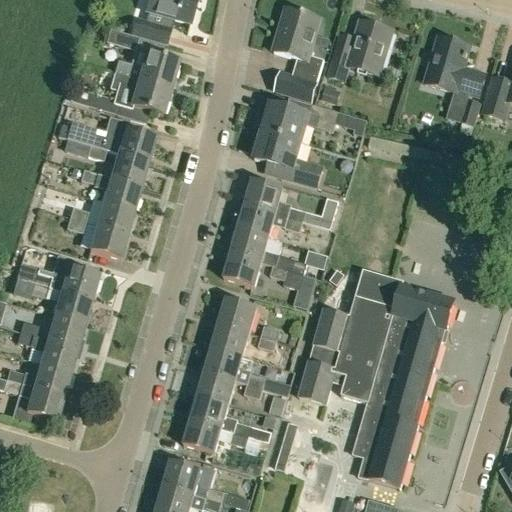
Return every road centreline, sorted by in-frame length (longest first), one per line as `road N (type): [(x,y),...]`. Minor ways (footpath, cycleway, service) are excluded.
road 1 (residential): [(119,475),(242,0)]
road 2 (residential): [(466,511),(511,368)]
road 3 (residential): [(0,481),(13,451),(29,448),(119,475)]
